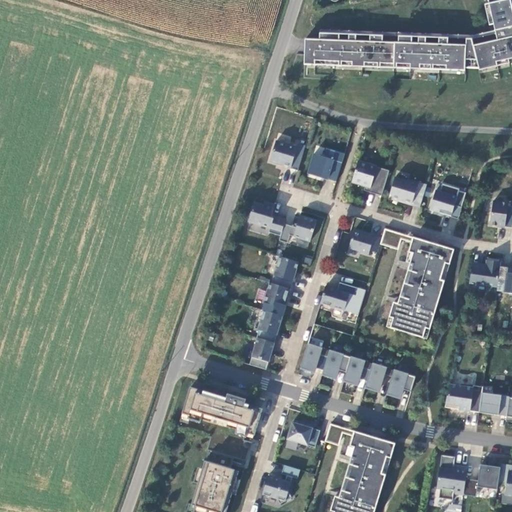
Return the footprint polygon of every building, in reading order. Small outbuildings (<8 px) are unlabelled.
[(494,23),(495,30),(511,26),(511,4),(511,0),(501,0),(489,3),(494,23)] [(494,23),(489,3),(485,4),(490,24),(494,23)] [(498,39),(511,36),(511,26),(495,30),(496,33),(498,39)] [(319,29),(319,32),(320,32),(324,33),(353,34),(357,34),(370,34),(376,35),(419,36),(423,36),(439,37),(445,37),(466,38),(470,38),(472,38),(496,33),(495,30),(473,35),(319,29)] [(434,64),(447,65),(447,69),(465,70),(466,67),(466,45),(444,44),(445,37),(439,37),(439,44),(422,43),(423,36),(419,36),(419,43),(376,41),(376,35),(370,34),(370,41),(356,40),(357,34),(353,34),(353,40),(323,39),(324,33),(320,32),(320,39),(305,38),(304,64),(315,64),(316,60),(339,61),(339,65),(342,65),(342,61),(353,61),(352,66),(365,66),(365,62),(378,62),(378,67),(381,67),(381,62),(394,63),(394,67),(397,67),(397,63),(411,64),(410,68),(421,68),(421,64),(431,64),(431,69),(434,69),(434,64)] [(498,65),(497,61),(509,58),(511,57),(511,36),(498,39),(474,45),(472,38),(470,38),(469,54),(476,54),(479,68),(480,69),(498,65)] [(469,54),(470,38),(466,38),(466,45),(466,67),(479,68),(476,54),(469,54)] [(306,146),(298,143),(296,148),(276,141),(270,161),(282,165),(281,166),(298,171),(306,146)] [(336,182),(342,163),(334,160),(336,151),(326,148),(324,157),(314,154),(308,174),(336,182)] [(342,163),(345,154),(336,151),(334,160),(342,163)] [(382,196),(389,171),(358,162),(352,182),(365,186),(370,187),(369,192),(382,196)] [(402,202),(420,208),(427,185),(409,180),(408,182),(395,178),(390,193),(392,197),(402,200),(402,202)] [(436,191),(430,211),(444,215),(445,212),(450,213),(452,205),(461,208),(466,193),(459,191),(459,189),(442,184),(440,192),(436,191)] [(508,204),(493,201),(490,225),(511,228),(511,206),(508,206),(508,204)] [(269,232),(281,236),(284,224),(285,222),(273,218),(272,216),(275,206),(265,202),(264,206),(255,203),(249,222),(270,228),(269,232)] [(445,212),(444,215),(458,219),(461,208),(452,205),(450,213),(445,212)] [(290,235),(310,242),(317,221),(300,216),(296,228),(284,224),(281,236),(279,241),(287,243),(290,235)] [(402,234),(385,229),(382,238),(380,243),(398,248),(400,239),(402,234)] [(370,251),(377,253),(380,243),(382,238),(354,230),(349,248),(369,254),(370,251)] [(402,234),(400,239),(412,243),(413,238),(402,234)] [(394,303),(386,327),(427,339),(454,250),(413,238),(412,243),(406,262),(413,264),(401,305),(394,303)] [(298,273),(296,272),(299,262),(280,257),(272,283),(291,289),(296,273),(298,273)] [(487,257),(486,268),(472,266),(469,283),(497,287),(500,267),(501,259),(487,257)] [(497,287),(497,291),(504,293),(507,273),(511,274),(511,270),(511,268),(500,267),(497,287)] [(288,298),(291,289),(272,283),(270,283),(264,303),(262,310),(264,310),(283,316),(286,305),(284,305),(287,297),(288,298)] [(338,290),(325,287),(320,303),(344,311),(349,294),(356,297),(359,288),(340,283),(338,290)] [(274,343),(279,327),(281,327),(279,327),(283,316),(264,310),(258,330),(259,330),(257,338),(258,338),(274,343)] [(266,370),(274,343),(258,338),(249,365),(266,370)] [(310,343),(321,347),(323,342),(311,338),(310,343)] [(320,355),(327,357),(329,351),(322,349),(322,348),(322,349),(309,345),(308,344),(300,369),(301,369),(313,372),(315,367),(316,368),(320,355)] [(327,357),(322,376),(323,375),(335,379),(336,374),(338,374),(342,362),(349,364),(351,357),(344,355),(343,354),(343,355),(329,351),(327,357)] [(370,371),(372,364),(365,362),(365,361),(365,362),(352,358),(351,357),(349,364),(343,382),(344,382),(356,385),(358,380),(359,381),(363,368),(370,371)] [(392,377),(394,370),(387,368),(387,367),(386,368),(373,364),(373,363),(372,364),(370,371),(365,389),(366,388),(378,392),(379,387),(381,388),(385,375),(392,377)] [(414,384),(416,377),(408,375),(408,374),(408,375),(395,371),(394,370),(392,377),(386,395),(387,395),(399,398),(401,394),(403,394),(406,381),(414,384)] [(449,384),(445,408),(479,413),(482,393),(483,387),(473,385),(473,388),(449,384)] [(234,458),(246,462),(262,409),(245,404),(203,391),(190,387),(179,426),(212,436),(207,450),(209,451),(192,505),(195,506),(193,511),(226,511),(238,471),(231,469),(233,462),(233,461),(220,457),(220,460),(217,459),(218,453),(234,458)] [(509,397),(482,393),(479,413),(506,417),(509,398),(509,397)] [(315,448),(320,431),(313,428),(314,425),(305,422),(304,426),(292,422),(287,439),(315,448)] [(343,428),(330,424),(325,440),(338,444),(342,433),(343,428)] [(343,428),(342,433),(353,436),(355,432),(343,428)] [(335,496),(330,511),(374,511),(395,444),(355,432),(353,436),(347,456),(355,458),(342,499),(335,496)] [(233,461),(234,458),(218,453),(217,459),(220,460),(220,457),(233,461)] [(439,498),(453,500),(454,494),(463,495),(466,479),(467,471),(453,469),(455,457),(442,455),(437,485),(440,488),(439,498)] [(466,479),(463,495),(476,497),(478,487),(497,490),(498,484),(501,464),(490,462),(489,466),(480,465),(478,481),(466,479)] [(498,484),(506,485),(505,495),(511,495),(511,465),(501,464),(498,484)] [(298,479),(300,470),(284,465),(282,474),(287,475),(285,481),(268,476),(263,494),(277,499),(280,504),(292,498),(288,491),(293,477),(298,479)]
